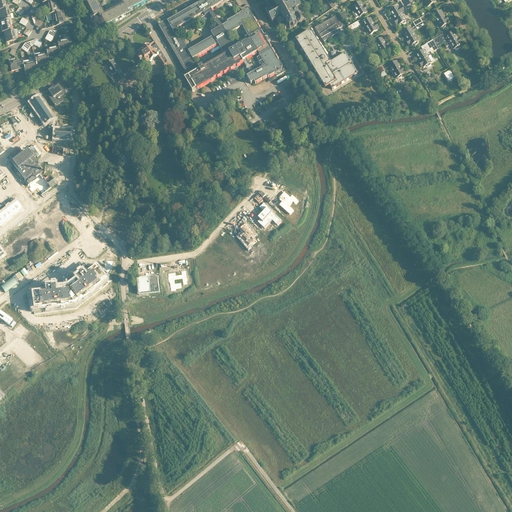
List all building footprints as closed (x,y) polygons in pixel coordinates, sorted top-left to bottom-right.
[(128,0),(123,3),(125,6),(111,13),(110,12),(105,14),(105,15),(104,16),(96,0),(85,0),(94,17),(99,15),(100,18),(102,17),(106,26),(129,14),(128,11),(150,0),(151,0),(152,1),(154,0),(128,0)] [(246,68),(243,70),(251,84),(254,82),(255,84),(268,77),(269,79),(275,75),(276,77),(285,72),(287,71),(280,60),(278,62),(268,43),(271,42),(267,36),(264,38),(253,18),(255,17),(249,7),(239,13),(240,15),(227,22),(228,23),(222,26),(211,9),(226,0),(204,0),(205,1),(202,2),(201,1),(198,2),(199,3),(168,22),(167,20),(158,25),(188,77),(185,79),(192,93),(243,63),(246,68)] [(264,0),(269,7),(264,9),(272,23),(276,20),(282,30),(285,30),(287,27),(290,29),(294,28),(297,25),(297,24),(304,20),(300,13),(303,12),(300,7),(301,7),(296,0),(264,0)] [(411,5),(408,0),(402,0),(400,1),(400,2),(404,8),(406,10),(412,7),(411,5)] [(45,9),(48,9),(58,6),(57,4),(56,4),(55,1),(51,1),(51,2),(46,3),(42,4),(43,7),(44,7),(45,9)] [(360,2),(353,6),(356,11),(356,12),(359,16),(359,17),(362,15),(367,13),(366,12),(368,11),(367,10),(368,10),(368,9),(367,7),(366,7),(365,6),(363,7),(360,2)] [(48,9),(49,15),(53,14),(59,13),(58,6),(48,9)] [(399,9),(398,8),(390,12),(395,20),(394,21),(396,26),(398,25),(398,26),(401,24),(402,25),(403,25),(404,25),(405,24),(405,23),(406,22),(405,21),(406,21),(401,13),(402,12),(402,13),(404,11),(402,7),(399,9)] [(433,16),(441,28),(442,28),(443,29),(444,29),(445,28),(446,27),(446,26),(445,25),(448,24),(448,23),(449,22),(446,17),(445,18),(441,11),(433,16)] [(51,22),(51,21),(55,21),(55,20),(65,18),(63,12),(59,13),(53,14),(49,15),(51,22)] [(344,12),(340,14),(342,19),(344,21),(348,19),(344,12)] [(428,14),(420,19),(422,23),(431,18),(428,14)] [(341,21),(337,16),(315,28),(322,39),(324,42),(338,33),(337,30),(339,29),(345,26),(342,19),(341,19),(342,20),(341,21)] [(35,25),(37,27),(41,21),(38,20),(37,18),(32,19),(35,25)] [(51,21),(53,28),(66,24),(65,18),(55,20),(55,21),(51,21)] [(363,23),(370,35),(377,30),(379,29),(376,24),(374,25),(370,19),(363,23)] [(44,22),(43,22),(43,23),(41,21),(37,27),(39,28),(41,30),(45,29),(44,22)] [(358,22),(348,28),(350,31),(360,26),(358,22)] [(418,42),(411,29),(403,34),(407,41),(406,41),(409,46),(410,45),(411,46),(413,44),(414,45),(415,46),(416,45),(417,45),(418,44),(418,43),(417,42),(418,42)] [(17,35),(16,30),(11,31),(4,33),(4,36),(3,36),(4,38),(17,35)] [(295,40),(311,66),(317,62),(321,69),(318,71),(323,80),(325,79),(332,90),(358,74),(352,65),(355,63),(352,59),(350,61),(345,53),(330,63),(311,31),(295,40)] [(453,50),(454,49),(455,50),(456,50),(457,50),(458,50),(458,49),(458,48),(458,47),(461,45),(461,44),(462,43),(459,39),(458,39),(457,38),(457,39),(456,37),(454,32),(443,39),(446,42),(444,43),(446,48),(451,45),(453,50)] [(5,44),(11,42),(18,41),(17,35),(4,38),(5,44)] [(443,42),(440,36),(433,40),(436,46),(443,42)] [(69,37),(63,39),(63,41),(66,51),(68,51),(68,49),(72,48),(70,40),(69,37)] [(373,49),(373,48),(376,46),(381,54),(382,53),(383,54),(384,54),(385,54),(386,54),(386,53),(387,52),(386,51),(389,49),(388,49),(390,47),(387,43),(385,44),(382,39),(371,45),(369,42),(362,46),(361,47),(360,47),(363,51),(365,55),(369,52),(369,53),(370,53),(371,53),(372,52),(373,51),(372,50),(373,49)] [(426,44),(429,50),(436,46),(433,40),(426,44)] [(66,51),(63,41),(57,43),(58,47),(59,51),(63,50),(63,52),(66,51)] [(23,46),(28,50),(30,47),(31,47),(31,46),(32,46),(31,42),(25,44),(23,46)] [(170,65),(157,46),(154,42),(137,54),(140,58),(138,59),(141,62),(141,61),(144,66),(156,57),(164,68),(170,65)] [(56,57),(60,56),(59,51),(58,47),(52,49),(54,59),(57,58),(56,57)] [(48,60),(52,59),(54,59),(52,49),(46,50),(47,55),(48,59),(48,60)] [(423,67),(423,68),(426,66),(427,67),(428,67),(429,67),(430,66),(431,65),(430,63),(431,63),(424,50),(420,53),(416,55),(420,62),(419,63),(422,68),(423,67)] [(34,55),(35,59),(35,62),(36,66),(40,65),(40,67),(43,66),(41,56),(40,54),(34,55)] [(49,63),(48,60),(48,59),(47,55),(41,56),(43,66),(45,66),(45,64),(49,63)] [(15,73),(18,72),(16,62),(15,62),(14,59),(8,60),(11,72),(15,71),(15,73)] [(35,59),(31,60),(32,63),(29,64),(31,74),(38,72),(36,66),(35,62),(35,59)] [(23,65),(22,62),(22,61),(16,62),(18,72),(20,71),(20,70),(24,69),(23,65)] [(23,65),(24,69),(25,75),(31,74),(29,64),(29,61),(22,62),(23,65)] [(113,61),(106,65),(109,70),(109,71),(111,74),(112,74),(113,76),(114,75),(115,77),(113,78),(111,79),(115,85),(122,80),(117,73),(120,71),(113,61)] [(387,67),(395,79),(397,78),(398,79),(399,79),(400,79),(401,79),(401,78),(401,77),(401,76),(404,74),(403,73),(405,72),(402,68),(401,68),(397,61),(387,67)] [(385,71),(382,66),(375,70),(380,79),(387,75),(385,72),(385,71)] [(48,96),(47,96),(48,96),(49,98),(50,99),(55,107),(63,101),(61,99),(57,101),(55,98),(64,92),(65,92),(67,90),(67,89),(64,91),(62,88),(59,90),(58,87),(53,90),(52,89),(48,91),(48,92),(50,94),(48,96)] [(282,100),(278,93),(271,97),(275,104),(282,100)] [(39,98),(30,104),(33,108),(42,102),(39,98)] [(42,102),(33,108),(36,112),(45,106),(42,102)] [(45,106),(36,112),(39,117),(47,111),(48,111),(45,106)] [(47,111),(39,117),(42,121),(50,115),(47,111)] [(50,115),(42,121),(45,125),(54,119),(51,114),(50,115)] [(253,126),(255,130),(264,125),(262,121),(253,126)] [(315,128),(312,122),(304,127),(308,133),(315,128)] [(27,151),(12,163),(24,178),(22,179),(32,192),(35,190),(37,188),(42,195),(47,191),(56,184),(51,177),(50,178),(48,175),(43,179),(40,175),(42,173),(37,167),(39,166),(27,151)] [(272,199),(270,200),(273,203),(272,204),(283,214),(287,209),(282,205),(286,201),(288,204),(291,200),(285,194),(283,196),(277,191),(271,198),(272,199)] [(53,198),(52,199),(59,208),(64,204),(57,195),(56,196),(53,199),(53,198)] [(48,202),(47,202),(54,212),(59,208),(52,199),(51,199),(51,200),(48,202)] [(16,201),(12,204),(12,205),(13,205),(19,213),(23,210),(16,201)] [(43,205),(42,206),(49,215),(54,212),(47,202),(46,203),(47,203),(43,206),(43,205)] [(260,221),(258,223),(265,229),(266,227),(266,226),(272,221),(273,222),(273,221),(274,222),(277,220),(278,221),(279,220),(272,213),(273,213),(271,211),(272,210),(264,203),(259,208),(264,213),(262,215),(261,215),(258,219),(260,221)] [(12,205),(9,208),(14,216),(19,213),(13,205),(12,205)] [(38,209),(38,210),(45,219),(49,215),(42,206),(42,207),(39,210),(38,209)] [(5,211),(10,219),(14,216),(9,208),(5,211)] [(4,210),(0,213),(6,222),(10,219),(5,211),(4,210)] [(34,213),(33,213),(40,222),(45,219),(38,210),(37,210),(37,211),(34,213)] [(29,216),(28,217),(35,226),(40,222),(33,213),(32,214),(29,217),(29,216)] [(24,220),(23,221),(30,230),(35,226),(28,217),(27,218),(28,218),(24,220)] [(19,224),(18,224),(25,233),(30,230),(23,221),(22,221),(23,222),(20,224),(19,224)] [(15,227),(14,228),(21,237),(25,233),(18,224),(18,225),(15,228),(15,227)] [(10,231),(9,232),(16,241),(21,237),(14,228),(13,228),(13,229),(10,231)] [(245,237),(239,242),(248,253),(251,250),(249,248),(254,243),(252,240),(255,237),(247,228),(241,233),(245,237)] [(5,235),(4,235),(11,244),(16,241),(9,232),(8,232),(9,233),(5,235)] [(0,238),(0,239),(6,248),(11,244),(4,235),(3,236),(4,236),(1,239),(0,238)] [(223,248),(219,251),(226,259),(230,256),(232,259),(228,263),(232,268),(236,264),(235,263),(239,260),(240,261),(243,258),(233,246),(227,251),(223,248)] [(207,266),(196,271),(197,276),(199,275),(201,280),(215,274),(217,277),(224,272),(217,263),(211,267),(207,262),(206,263),(207,266)] [(34,294),(32,294),(32,296),(32,297),(32,298),(32,299),(32,300),(33,303),(33,305),(33,307),(33,309),(34,308),(41,307),(41,309),(42,309),(44,309),(45,309),(47,309),(49,308),(51,308),(52,308),(56,307),(56,308),(56,309),(57,309),(60,308),(61,308),(64,308),(64,306),(66,305),(67,305),(72,305),(73,305),(74,304),(78,301),(79,300),(78,300),(80,299),(82,301),(83,300),(84,299),(85,298),(88,296),(88,295),(88,294),(91,292),(92,291),(93,290),(94,290),(94,289),(95,288),(95,289),(97,287),(99,286),(100,285),(98,284),(104,279),(104,280),(104,279),(103,278),(101,275),(99,273),(98,271),(97,270),(96,269),(95,268),(94,269),(93,270),(92,270),(92,271),(91,271),(90,271),(91,272),(90,272),(88,273),(89,273),(88,274),(88,273),(87,274),(87,275),(87,274),(85,275),(85,276),(84,276),(84,277),(83,277),(82,275),(81,275),(82,274),(81,274),(79,276),(76,279),(75,279),(77,282),(75,283),(74,284),(72,286),(71,287),(69,288),(68,288),(68,289),(67,289),(66,290),(65,290),(64,290),(62,290),(60,290),(58,291),(57,291),(55,291),(54,288),(53,288),(49,289),(49,288),(46,289),(46,290),(46,292),(44,293),(44,292),(42,293),(40,293),(38,293),(37,293),(37,294),(36,294),(36,293),(35,294),(34,294)] [(170,277),(169,277),(170,282),(171,282),(172,291),(177,290),(177,289),(183,288),(182,283),(176,284),(175,280),(183,279),(184,285),(189,284),(188,281),(189,281),(188,278),(187,271),(182,271),(183,275),(177,276),(176,272),(169,273),(170,277)] [(140,285),(138,285),(139,295),(139,294),(139,291),(149,290),(150,293),(154,292),(154,289),(157,289),(158,289),(157,278),(149,279),(149,278),(148,278),(148,279),(144,280),(143,277),(139,277),(139,279),(140,285)] [(18,319),(27,330),(30,328),(28,325),(30,324),(16,305),(10,309),(16,317),(18,315),(20,317),(18,319)] [(21,356),(21,357),(33,366),(34,366),(31,364),(38,354),(42,357),(42,356),(32,349),(29,353),(26,351),(21,357),(21,356)] [(3,378),(13,388),(14,387),(13,387),(21,378),(23,379),(16,372),(12,376),(9,373),(4,378),(3,378)]
